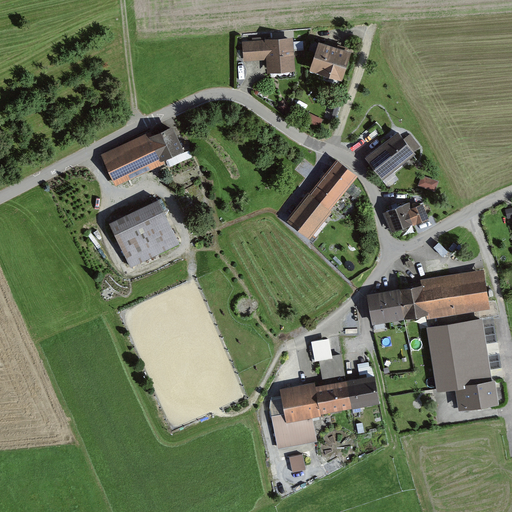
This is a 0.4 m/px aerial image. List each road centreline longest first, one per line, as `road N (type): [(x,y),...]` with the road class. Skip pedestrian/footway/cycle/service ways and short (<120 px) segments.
road 1 (unclassified): [(511,192),(395,246),(365,174),(225,93),(193,101),(0,198)]
road 2 (track): [(136,128),(122,0)]
